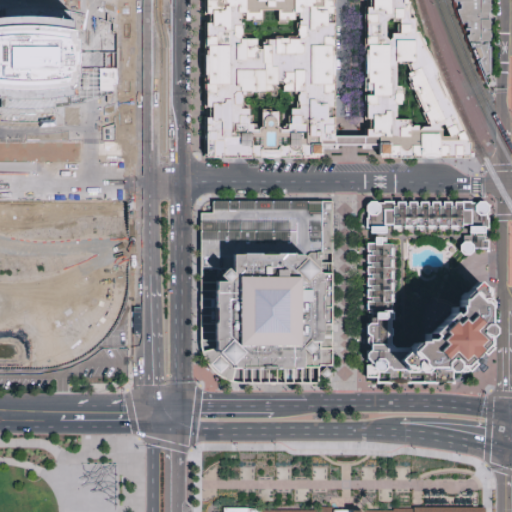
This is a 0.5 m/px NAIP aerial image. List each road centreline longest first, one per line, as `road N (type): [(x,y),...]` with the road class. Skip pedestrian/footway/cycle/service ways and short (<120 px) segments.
road 1 (primary): [(146,0),(148,281)]
road 2 (tertiary): [(178,184),(447,185)]
road 3 (primary): [(177,432),(409,435)]
road 4 (primary): [(177,407),(178,184)]
road 5 (primary): [(489,411),(308,408)]
road 6 (primary): [(148,281),(149,406)]
road 7 (tertiary): [(511,293),(509,415)]
